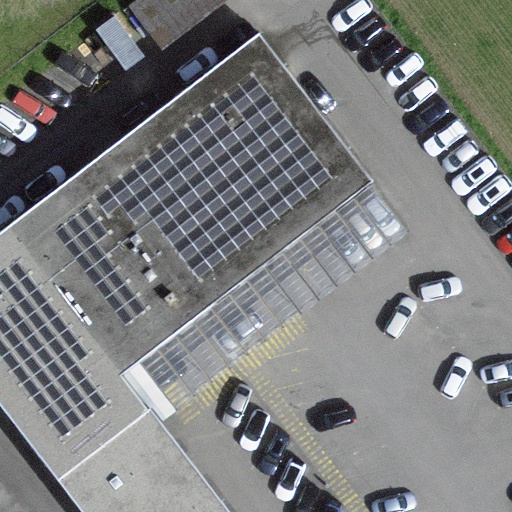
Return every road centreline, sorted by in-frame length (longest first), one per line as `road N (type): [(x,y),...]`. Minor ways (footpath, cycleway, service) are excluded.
road 1 (unknown): [(310,511),(244,425),(237,393),(245,372),(333,330)]
road 2 (unknown): [(0,280),(204,133)]
road 3 (unknown): [(94,511),(0,394)]
